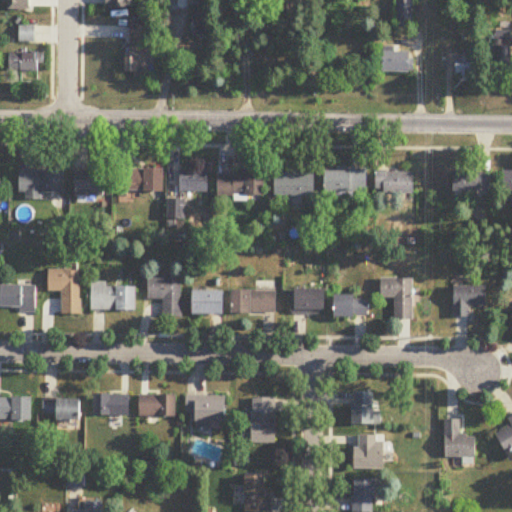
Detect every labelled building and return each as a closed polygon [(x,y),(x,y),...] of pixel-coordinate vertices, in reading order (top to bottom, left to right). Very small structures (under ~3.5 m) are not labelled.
[(3,0),(4,10),(31,10),(31,0),(3,0)] [(106,0),(107,8),(135,8),(135,0),(106,0)] [(397,0),(398,27),(413,27),(412,0),(397,0)] [(192,40),(213,40),(213,6),(192,6),(192,40)] [(153,23),(131,22),(131,44),(153,44),(153,23)] [(36,43),(36,27),(20,26),(20,42),(36,43)] [(498,44),(498,46),(495,46),(495,74),(511,74),(511,44),(498,44)] [(149,47),(127,47),(127,77),(149,77),(149,47)] [(400,48),(383,48),(383,73),(412,73),(412,53),(400,53),(400,48)] [(41,53),(10,53),(10,72),(41,72),(41,53)] [(477,58),(458,58),(458,76),(477,76),(477,58)] [(120,191),(165,191),(165,168),(120,168),(120,191)] [(210,169),(181,169),(181,192),(210,192),(210,169)] [(66,170),(19,170),(19,195),(66,195),(66,170)] [(367,192),(367,170),(325,170),(325,192),(367,192)] [(454,191),(491,191),(491,170),(454,170),(454,191)] [(106,171),(76,171),(76,195),(106,195),(106,171)] [(415,172),(377,172),(377,193),(415,193),(415,172)] [(265,196),(265,173),(218,173),(218,196),(265,196)] [(315,196),(315,174),(275,174),(275,196),(315,196)] [(82,270),(49,270),(49,291),(63,291),(63,314),(82,314),(82,270)] [(148,300),(163,300),(163,318),(183,318),(183,278),(148,278),(148,300)] [(414,279),(381,279),(381,298),(396,298),(396,320),(414,320),(414,279)] [(92,282),(92,310),(137,310),(137,285),(107,285),(107,282),(92,282)] [(36,285),(1,285),(1,310),(36,310),(36,285)] [(488,307),(488,286),(455,286),(455,318),(472,318),(472,307),(488,307)] [(327,314),(327,288),(293,288),(293,314),(327,314)] [(226,315),(226,290),(194,290),(194,315),(226,315)] [(277,291),(233,291),(233,314),(277,314),(277,291)] [(336,317),(370,317),(370,295),(336,295),(336,317)] [(354,426),(376,426),(376,392),(354,392),(354,426)] [(95,416),(130,416),(130,395),(95,395),(95,416)] [(140,417),(177,417),(177,395),(140,395),(140,417)] [(33,398),(0,397),(0,421),(33,421),(33,398)] [(252,398),(252,443),(277,443),(277,398),(252,398)] [(82,399),(44,400),(44,415),(56,415),(56,422),(82,421),(82,399)] [(211,422),(227,422),(228,399),(187,399),(187,414),(197,415),(197,428),(211,428),(211,422)] [(511,425),(511,426),(498,435),(511,459),(511,418),(509,421),(511,425)] [(446,420),(446,458),(478,458),(478,436),(462,436),(462,420),(446,420)] [(384,469),(384,436),(356,436),(356,469),(384,469)] [(247,511),(271,511),(271,476),(247,476),(247,511)] [(377,511),(378,479),(353,479),(352,511),(377,511)]
